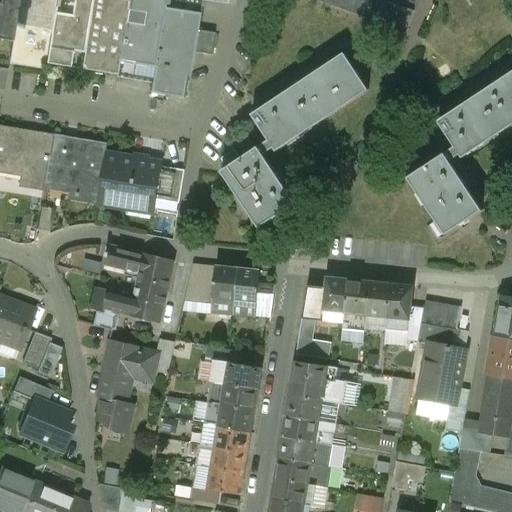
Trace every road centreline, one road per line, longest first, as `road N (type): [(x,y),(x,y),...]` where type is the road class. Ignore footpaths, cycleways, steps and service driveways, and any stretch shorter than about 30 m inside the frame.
road 1 (residential): [(0,104),(196,135),(244,0)]
road 2 (residential): [(298,267),(81,237),(32,260)]
road 3 (residential): [(95,511),(69,330),(58,294),(32,260)]
road 4 (residential): [(255,511),(298,267)]
road 5 (residential): [(511,275),(487,282),(298,267)]
